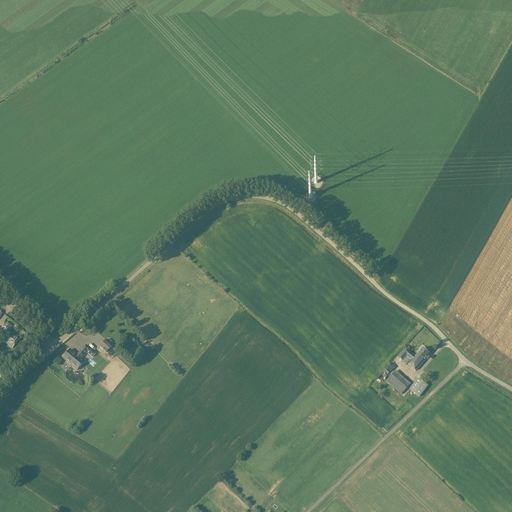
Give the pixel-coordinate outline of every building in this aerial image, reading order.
[(3,327),(8,332),(12,326),(7,322),(3,327)] [(12,348),(19,340),(10,333),(4,341),(12,348)] [(113,347),(106,340),(100,347),(107,354),(110,356),(116,350),(113,348),(113,347)] [(86,345),(77,356),(70,350),(63,359),(77,371),(84,362),(81,359),(87,353),(92,358),(96,354),(86,345)] [(422,349),(415,357),(406,349),(398,358),(406,365),(407,364),(408,365),(415,371),(430,355),(422,349)] [(384,370),(388,374),(394,368),(390,364),(384,370)] [(411,384),(396,371),(386,381),(401,395),(411,384)] [(418,379),(410,390),(420,397),(428,387),(418,379)]
